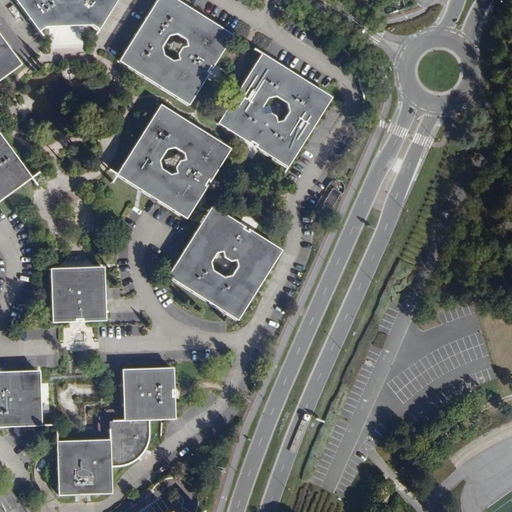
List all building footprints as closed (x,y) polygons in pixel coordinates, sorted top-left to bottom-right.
[(114,0),(14,0),(37,30),(43,26),(90,25),(97,29),(114,0)] [(229,36),(171,0),(155,0),(117,62),(186,106),(204,77),(200,74),(209,61),(213,63),(229,36)] [(0,78),(19,65),(0,39),(0,78)] [(328,97),(258,54),(216,124),(244,142),(246,139),(259,147),(258,150),(285,167),(328,97)] [(213,63),(209,61),(200,74),(204,77),(208,70),(213,63)] [(229,148),(159,104),(115,173),(150,195),(185,217),(202,190),(198,187),(207,174),(211,176),(229,148)] [(0,198),(29,177),(0,136),(0,198)] [(259,147),(246,139),(244,142),(251,146),(258,150),(259,147)] [(211,176),(207,174),(198,187),(202,190),(207,182),(210,177),(211,176)] [(340,193),(332,188),(322,204),(330,210),(340,193)] [(238,223),(211,206),(183,251),(167,275),(237,320),(281,250),(252,232),(250,234),(236,226),(238,223)] [(246,228),(238,223),(236,226),(250,234),(252,232),(246,228)] [(103,309),(101,267),(49,269),(51,321),(73,320),(73,317),(82,316),(82,320),(104,319),(103,309)] [(125,420),(149,420),(173,419),(173,417),(172,399),(172,397),(169,397),(169,387),(172,387),(171,370),(123,371),(125,420)] [(0,424),(39,424),(37,371),(0,372),(0,424)] [(149,427),(149,420),(125,420),(109,421),(109,439),(56,441),(58,494),(111,493),(110,467),(121,465),(128,463),(134,460),(139,456),(143,451),(147,443),(149,433),(149,427)]
